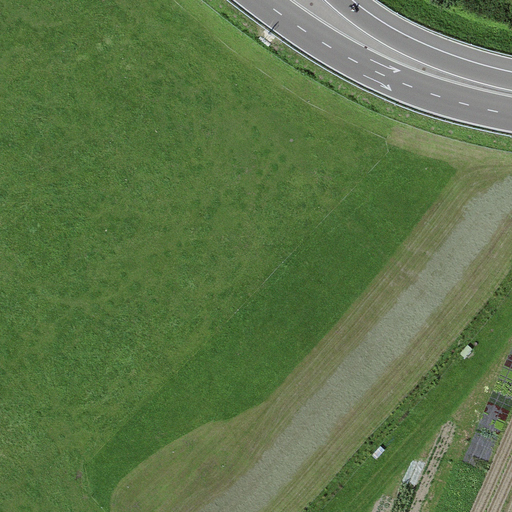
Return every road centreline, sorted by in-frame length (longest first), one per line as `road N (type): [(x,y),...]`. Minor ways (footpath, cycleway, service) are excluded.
road 1 (motorway): [(260,0),(383,75),(511,115)]
road 2 (motorway): [(511,81),(409,46),(341,0)]
